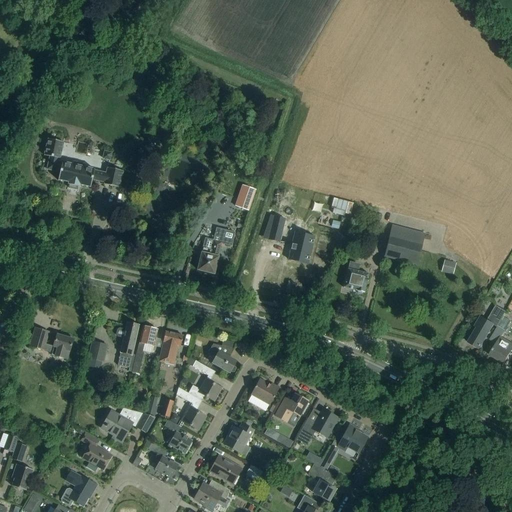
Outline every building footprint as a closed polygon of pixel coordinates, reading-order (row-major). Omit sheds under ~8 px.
[(163,75),(156,91),(168,97),(175,80),(163,75)] [(79,187),(80,185),(90,188),(92,180),(104,183),(104,184),(103,184),(119,188),(119,187),(122,172),(123,172),(107,168),(106,174),(94,171),(95,169),(94,169),(94,170),(84,167),(84,164),(73,162),(72,164),(62,162),(61,163),(57,162),(58,158),(60,159),(60,158),(63,143),(47,139),(47,140),(44,155),(43,155),(50,157),(47,169),(57,172),(55,180),(68,183),(68,185),(68,184),(79,187)] [(92,152),(92,149),(80,148),(81,140),(71,139),(69,149),(92,152)] [(147,145),(140,157),(147,162),(154,150),(147,145)] [(242,185),(235,206),(249,211),(256,190),(242,185)] [(274,216),(268,240),(279,242),(284,219),(274,216)] [(391,226),(386,247),(384,257),(426,267),(429,253),(420,251),(425,234),(391,226)] [(199,262),(197,270),(213,274),(216,264),(221,243),(226,244),(232,246),(235,233),(229,232),(216,229),(213,241),(206,239),(204,248),(203,248),(201,253),(200,253),(198,258),(198,261),(199,262)] [(296,234),(288,262),(307,267),(314,239),(296,234)] [(456,263),(444,260),(441,272),(453,275),(456,263)] [(368,274),(358,271),(359,264),(349,262),(347,269),(345,278),(343,288),(364,293),(368,274)] [(474,327),(476,329),(468,343),(479,349),(484,341),(493,325),(497,327),(506,312),(496,306),(487,321),(480,316),(474,327)] [(117,365),(132,369),(135,355),(132,354),(136,335),(138,325),(127,323),(125,330),(119,328),(117,330),(116,334),(117,337),(123,338),(122,348),(117,365)] [(135,355),(132,369),(131,372),(139,374),(143,353),(142,352),(144,344),(154,347),(155,340),(157,330),(142,326),(135,355)] [(505,331),(498,326),(489,340),(496,344),(489,355),(503,364),(508,355),(510,353),(511,349),(511,344),(501,338),(505,331)] [(48,332),(34,328),(29,347),(52,353),(51,355),(67,360),(70,349),(73,339),(57,335),(54,344),(53,347),(45,344),(48,332)] [(178,346),(180,346),(183,336),(165,332),(159,358),(158,362),(169,365),(170,360),(175,361),(178,346)] [(223,340),(221,346),(233,349),(234,343),(228,341),(223,340)] [(108,346),(91,342),(87,359),(104,363),(108,346)] [(233,349),(221,346),(213,344),(207,354),(215,359),(212,363),(229,373),(236,362),(229,358),(233,351),(234,349),(233,349)] [(215,372),(187,357),(185,363),(208,376),(199,390),(192,386),(187,393),(198,399),(201,401),(204,403),(207,397),(214,400),(220,388),(210,382),(215,372)] [(250,395),(269,406),(279,388),(271,384),(270,385),(259,379),(250,395)] [(198,399),(182,390),(178,388),(176,395),(178,396),(192,404),(182,421),(197,430),(205,417),(196,411),(201,401),(198,399)] [(282,403),(275,416),(287,423),(292,413),(299,416),(307,402),(294,394),(288,406),(282,403)] [(164,400),(160,415),(169,417),(174,402),(164,400)] [(140,430),(148,416),(140,413),(123,409),(119,415),(111,410),(106,419),(101,428),(111,433),(114,435),(113,437),(121,442),(131,425),(133,426),(140,430)] [(337,418),(322,410),(314,423),(309,420),(300,436),(309,441),(315,431),(326,437),(337,418)] [(148,416),(140,430),(146,433),(155,418),(148,416)] [(177,425),(170,422),(167,421),(164,426),(172,431),(169,436),(173,438),(169,445),(175,449),(184,453),(191,441),(177,433),(181,427),(177,425)] [(252,430),(246,427),(241,424),(238,430),(233,427),(231,429),(233,430),(224,445),(239,453),(252,430)] [(344,434),(339,444),(333,441),(323,460),(320,465),(326,469),(338,448),(342,450),(344,446),(358,454),(367,438),(357,432),(358,430),(349,425),(344,434)] [(12,452),(17,438),(9,434),(3,449),(12,452)] [(98,441),(85,434),(81,441),(91,446),(84,459),(89,463),(88,465),(96,470),(98,467),(102,470),(111,455),(95,446),(98,441)] [(17,438),(12,452),(13,453),(11,459),(21,463),(27,447),(16,443),(18,438),(17,438)] [(288,439),(284,445),(289,448),(292,441),(288,439)] [(148,449),(156,454),(153,459),(159,462),(155,469),(171,478),(178,465),(164,457),(167,452),(151,443),(148,449)] [(232,485),(241,469),(218,456),(209,472),(232,485)] [(318,457),(314,464),(319,467),(320,465),(323,460),(318,457)] [(32,470),(16,464),(13,472),(16,473),(12,486),(25,491),(32,470)] [(336,477),(319,467),(313,464),(308,475),(319,481),(312,493),(320,497),(329,502),(336,490),(330,487),(336,477)] [(256,482),(262,472),(250,466),(245,476),(256,482)] [(88,480),(81,477),(71,472),(66,480),(76,486),(73,491),(69,489),(66,489),(61,499),(61,502),(70,506),(73,501),(83,506),(90,493),(91,494),(96,485),(88,480)] [(230,491),(217,483),(211,480),(208,487),(203,484),(194,499),(203,504),(202,506),(211,511),(216,503),(225,509),(229,502),(225,500),(230,491)] [(33,494),(23,510),(27,511),(31,511),(38,500),(36,499),(37,496),(33,494)] [(255,495),(252,500),(258,504),(261,498),(255,495)] [(321,505),(304,495),(297,508),(303,511),(316,511),(317,511),(321,505)]
